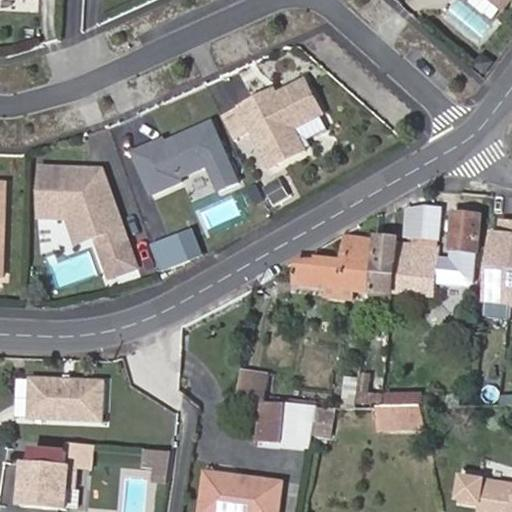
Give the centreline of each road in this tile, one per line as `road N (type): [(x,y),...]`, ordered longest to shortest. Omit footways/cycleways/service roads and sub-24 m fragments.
road 1 (residential): [(0,334),(79,337),(136,324),(468,141)]
road 2 (residential): [(278,0),(70,89),(0,104)]
road 3 (residential): [(468,141),(322,0)]
